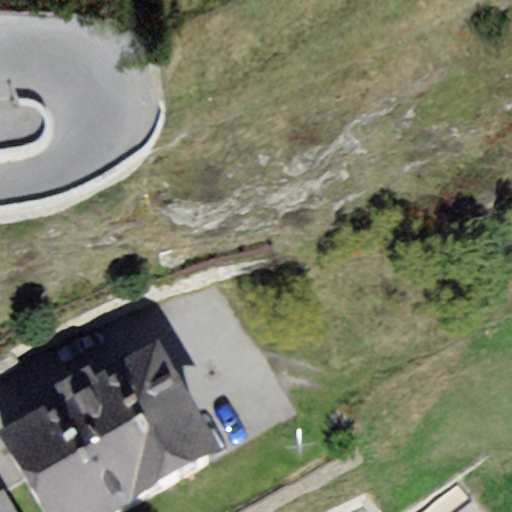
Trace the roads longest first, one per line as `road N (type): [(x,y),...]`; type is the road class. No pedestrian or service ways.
road 1 (residential): [(0,428),(187,327),(237,375)]
road 2 (residential): [(0,187),(52,178),(71,164),(88,126),(81,89),(66,73),(0,58)]
